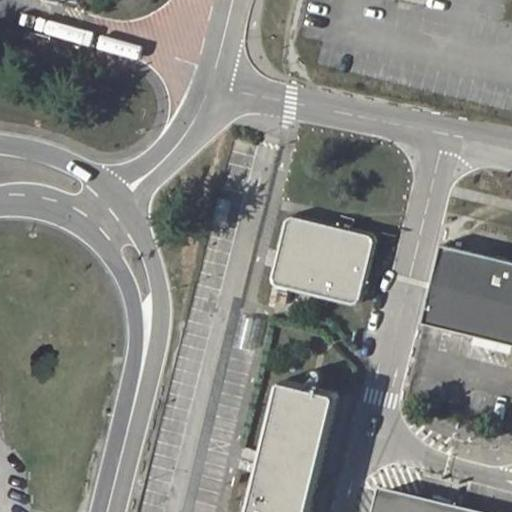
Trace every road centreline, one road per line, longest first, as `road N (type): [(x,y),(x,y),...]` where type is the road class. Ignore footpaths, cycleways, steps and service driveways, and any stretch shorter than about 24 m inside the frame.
road 1 (residential): [(445,134),(370,430)]
road 2 (residential): [(445,134),(211,83)]
road 3 (unclassified): [(145,348),(108,511)]
road 4 (unclassified): [(145,348),(155,264),(122,196)]
road 5 (unclassified): [(122,196),(182,138),(211,83)]
road 6 (residential): [(511,466),(370,430)]
road 7 (unclassified): [(88,228),(119,263),(145,348)]
road 8 (unclassified): [(122,196),(52,155),(0,144)]
